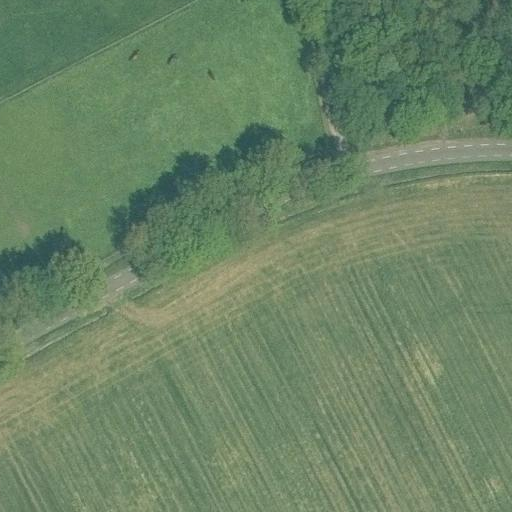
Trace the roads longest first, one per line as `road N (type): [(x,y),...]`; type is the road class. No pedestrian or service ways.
road 1 (unclassified): [(0,351),(310,186),(393,161),(511,152)]
road 2 (track): [(342,174),(308,0)]
